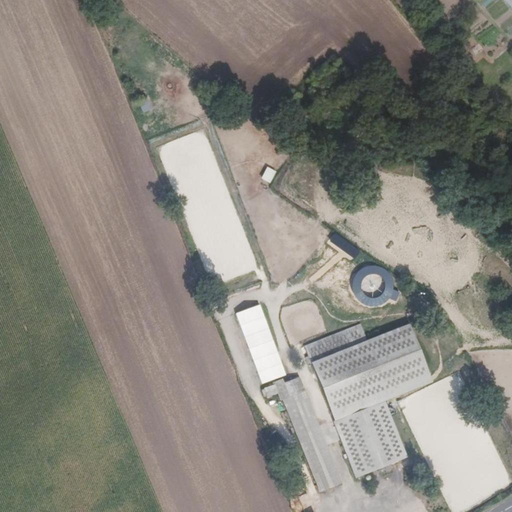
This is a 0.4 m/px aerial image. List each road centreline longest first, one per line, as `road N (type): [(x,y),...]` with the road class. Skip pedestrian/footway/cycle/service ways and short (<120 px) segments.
road 1 (track): [(357,511),(300,376),(293,379),(264,293),(224,310),(262,410)]
road 2 (track): [(268,306),(296,291),(338,315),(398,306)]
